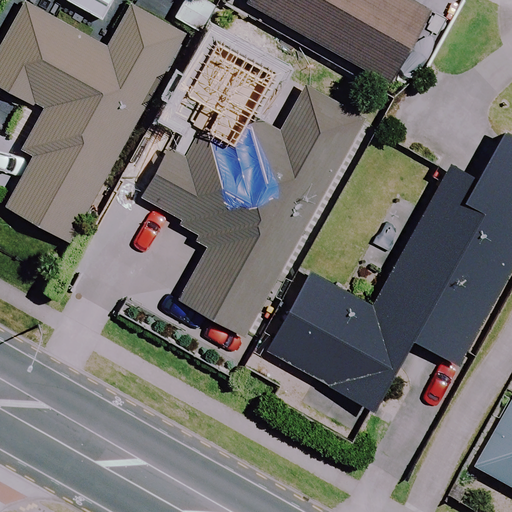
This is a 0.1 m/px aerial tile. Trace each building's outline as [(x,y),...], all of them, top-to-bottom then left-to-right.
[(112,0),(62,0),(62,1),(100,22),(112,0)] [(245,0),(247,1),(244,6),(384,87),(426,13),(404,0),(245,0)] [(182,33),(131,4),(105,50),(22,4),(0,43),(0,86),(44,111),(20,153),(32,160),(6,207),(67,241),(182,33)] [(185,116),(138,202),(212,242),(180,301),(246,337),(363,121),(306,90),(280,136),(228,108),(215,133),(185,116)] [(511,266),(511,139),(503,135),(475,184),(449,170),(371,309),(310,275),(265,355),(369,413),(408,343),(455,369),(511,266)] [(511,412),(478,472),(511,490),(511,412)]
